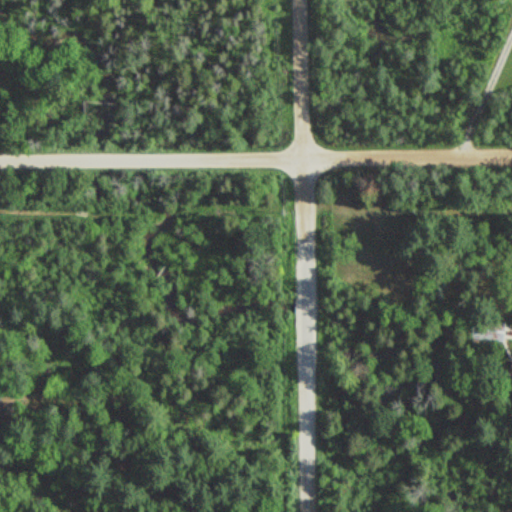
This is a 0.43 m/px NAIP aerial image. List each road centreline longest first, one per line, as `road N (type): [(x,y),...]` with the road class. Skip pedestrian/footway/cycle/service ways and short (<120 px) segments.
road 1 (residential): [(309,511),(303,0)]
road 2 (residential): [(511,156),(0,160)]
